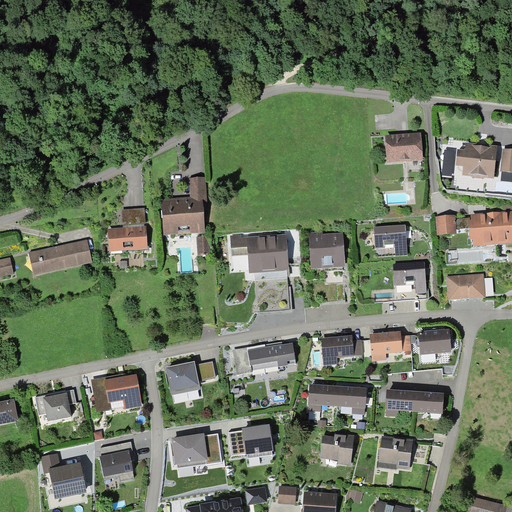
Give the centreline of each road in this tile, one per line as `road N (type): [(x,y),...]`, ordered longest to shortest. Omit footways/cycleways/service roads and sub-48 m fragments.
road 1 (residential): [(511,110),(281,87),(0,221)]
road 2 (residential): [(150,360),(334,324),(469,314)]
road 3 (residential): [(435,511),(469,314)]
road 4 (track): [(408,0),(360,46),(302,66),(281,87)]
road 5 (residential): [(0,388),(150,360)]
road 6 (residential): [(151,511),(158,432),(150,360)]
road 7 (track): [(199,0),(245,34),(281,87)]
